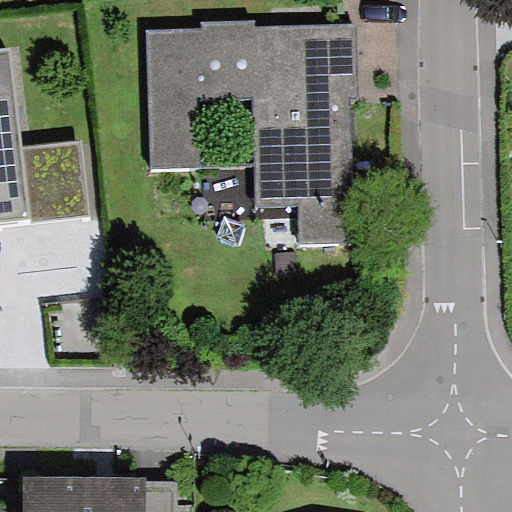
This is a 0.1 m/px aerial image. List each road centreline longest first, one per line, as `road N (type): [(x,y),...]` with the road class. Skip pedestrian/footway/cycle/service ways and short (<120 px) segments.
road 1 (residential): [(0,424),(458,435)]
road 2 (residential): [(452,0),(458,435)]
